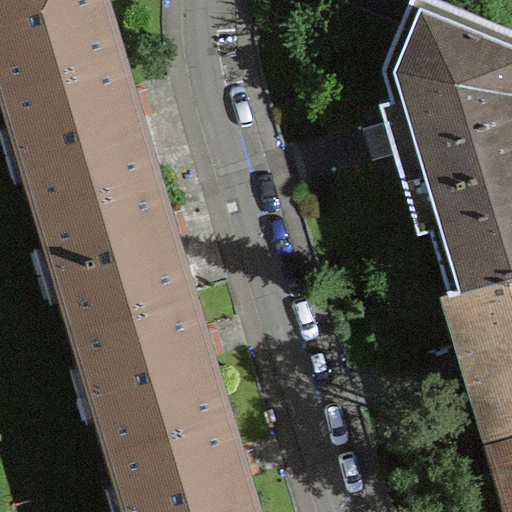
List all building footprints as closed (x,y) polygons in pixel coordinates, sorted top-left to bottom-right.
[(0,0),(0,75),(3,86),(119,52),(103,0),(0,0)] [(511,29),(440,0),(408,0),(382,65),(396,112),(384,116),(398,162),(413,212),(425,209),(448,287),(450,286),(511,267),(511,29)] [(119,52),(3,86),(15,125),(19,124),(31,166),(28,168),(39,206),(155,172),(136,111),(142,109),(139,100),(136,89),(130,91),(119,52)] [(155,172),(39,206),(50,244),(54,243),(67,286),(63,287),(75,326),(190,292),(172,231),(178,229),(175,219),(172,209),(166,211),(155,172)] [(472,361),(494,436),(511,430),(511,267),(450,286),(472,361)] [(99,407),(111,446),(226,411),(208,350),(213,348),(210,337),(208,329),(202,330),(190,292),(75,326),(86,364),(90,363),(103,406),(99,407)] [(243,448),(238,450),(226,411),(111,446),(122,484),(126,483),(134,511),(256,511),(243,470),(249,468),(245,454),(243,448)] [(511,511),(511,430),(494,436),(511,495),(511,504),(510,505),(511,511)]
